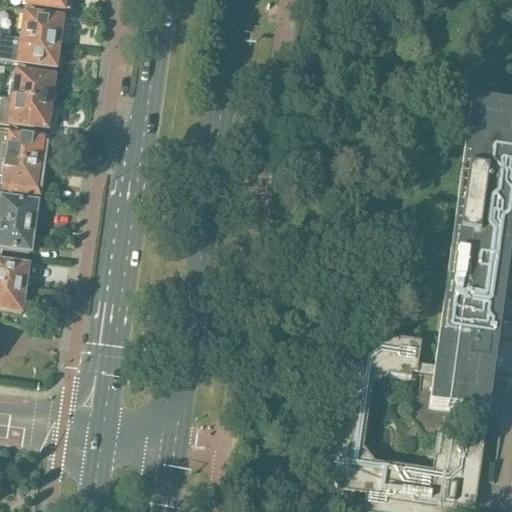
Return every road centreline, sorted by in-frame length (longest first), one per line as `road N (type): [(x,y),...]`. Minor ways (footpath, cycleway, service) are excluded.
road 1 (primary): [(175,445),(237,0)]
road 2 (primary): [(140,168),(103,436)]
road 3 (residential): [(113,99),(79,314)]
road 4 (primary): [(163,0),(140,168)]
